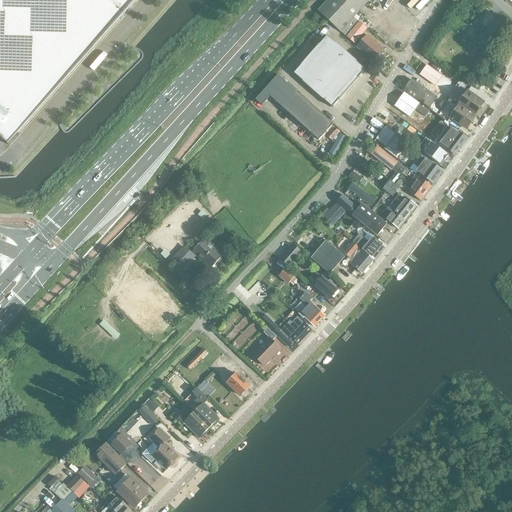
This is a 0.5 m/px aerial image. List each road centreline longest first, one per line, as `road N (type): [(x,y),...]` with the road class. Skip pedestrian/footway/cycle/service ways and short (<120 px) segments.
road 1 (unclassified): [(271,391),(199,325),(334,177),(437,0)]
road 2 (primary): [(0,319),(291,0)]
road 3 (primary): [(265,0),(0,284)]
road 4 (unclassified): [(271,391),(398,249),(511,90)]
road 5 (track): [(199,325),(75,451)]
road 6 (unclassified): [(155,511),(271,391)]
